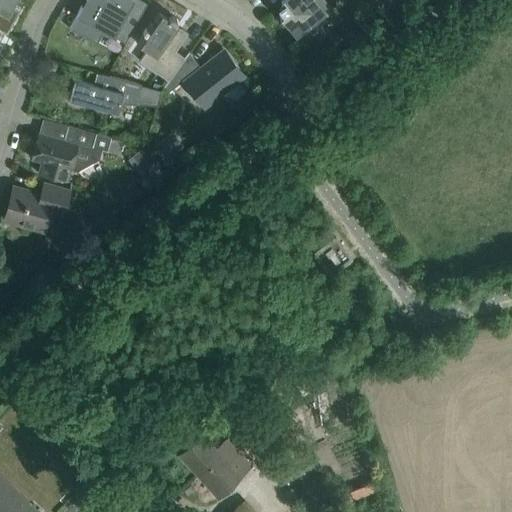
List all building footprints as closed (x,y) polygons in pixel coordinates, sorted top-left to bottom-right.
[(0,0),(0,29),(8,33),(15,19),(8,15),(16,0),(0,0)] [(84,0),(70,27),(97,42),(103,29),(114,35),(125,41),(140,15),(129,8),(133,0),(84,0)] [(280,0),(281,0),(281,1),(281,2),(285,7),(280,10),(280,11),(279,12),(279,13),(280,15),(299,40),(305,35),(308,38),(309,39),(310,40),(312,41),(314,41),(317,41),(319,40),(321,39),(322,38),(323,36),(324,34),(324,33),(324,32),(323,30),(323,28),(322,27),(319,24),(334,12),(323,0),(280,0)] [(177,25),(178,24),(178,22),(178,21),(178,20),(178,19),(177,18),(177,17),(176,17),(175,16),(174,16),(173,16),(172,16),(171,16),(169,17),(168,18),(157,10),(137,40),(148,48),(139,60),(169,80),(185,56),(175,50),(188,32),(182,28),(181,29),(177,25)] [(185,56),(169,80),(165,86),(169,91),(183,79),(205,106),(245,75),(223,47),(200,66),(189,51),(185,56)] [(163,90),(127,80),(97,72),(93,83),(74,78),(69,98),(118,111),(121,102),(159,104),(163,90)] [(125,140),(97,132),(68,124),(64,139),(39,132),(32,157),(42,160),(39,172),(67,180),(74,155),(94,161),(99,158),(102,148),(121,153),(125,140)] [(153,145),(165,159),(174,151),(162,137),(153,145)] [(12,186),(3,217),(45,228),(50,210),(64,214),(70,189),(43,182),(40,194),(12,186)] [(352,258),(352,257),(351,256),(339,240),(338,240),(337,240),(336,241),(320,253),(319,254),(318,254),(318,255),(318,256),(319,257),(330,272),(331,272),(331,273),(332,273),(333,273),(334,272),(351,260),(352,259),(352,258)] [(312,383),(290,390),(295,404),(316,398),(312,383)] [(272,394),(244,402),(249,420),(276,411),(272,394)] [(202,430),(178,452),(219,496),(252,465),(227,437),(217,446),(202,430)] [(38,511),(0,475),(0,511),(38,511)]
